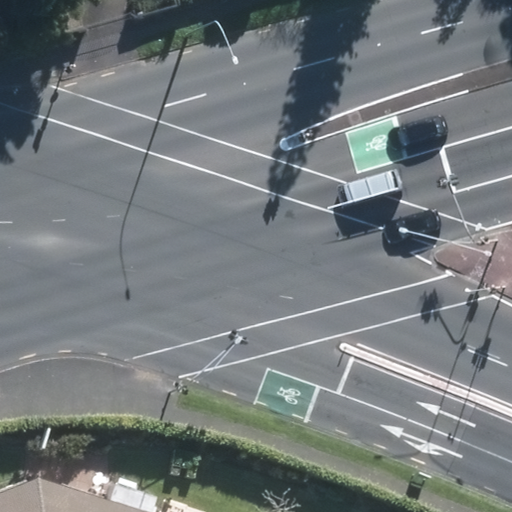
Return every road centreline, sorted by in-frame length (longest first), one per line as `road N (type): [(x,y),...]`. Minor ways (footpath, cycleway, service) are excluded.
road 1 (primary): [(0,162),(115,121),(511,11)]
road 2 (secondary): [(511,461),(220,352),(138,311),(111,285)]
road 3 (secondary): [(208,255),(378,310),(511,366)]
road 4 (primary): [(511,173),(208,255)]
road 5 (secondary): [(45,222),(208,255)]
